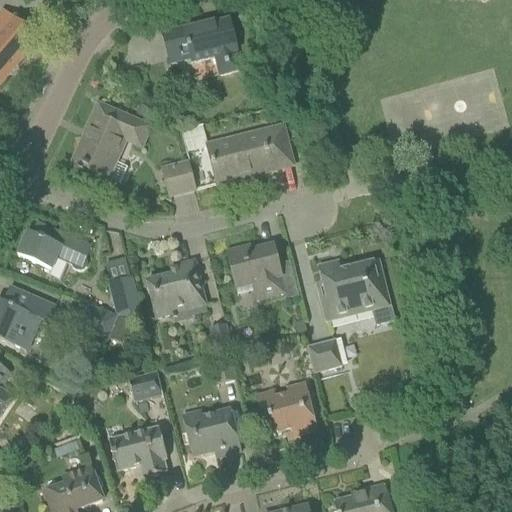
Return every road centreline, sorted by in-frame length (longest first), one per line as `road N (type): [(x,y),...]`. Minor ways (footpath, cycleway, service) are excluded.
road 1 (residential): [(310,205),(159,232),(18,181)]
road 2 (residential): [(161,511),(380,447)]
road 3 (residential): [(18,181),(68,70),(94,29),(132,0)]
